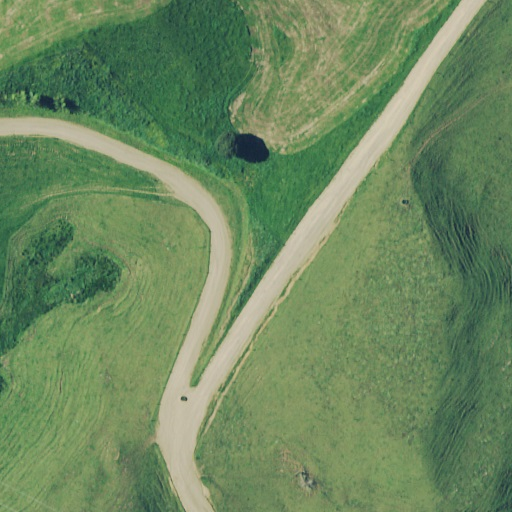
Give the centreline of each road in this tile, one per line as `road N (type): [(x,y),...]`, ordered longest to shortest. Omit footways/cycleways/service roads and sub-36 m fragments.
road 1 (track): [(0,125),(64,128),(122,150),(186,182),(218,220),(219,271),(174,421),(179,463),(202,511)]
road 2 (track): [(177,441),(299,243),(475,0)]
